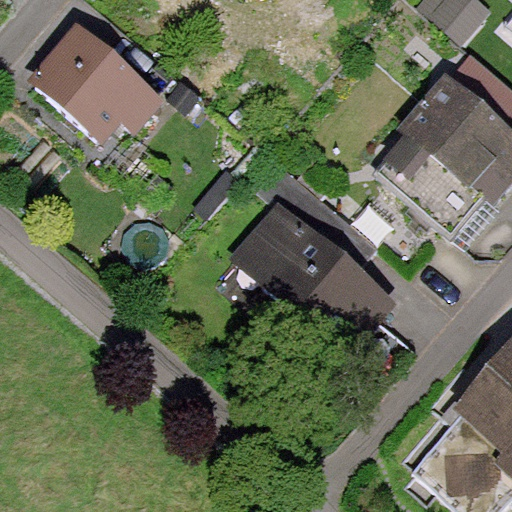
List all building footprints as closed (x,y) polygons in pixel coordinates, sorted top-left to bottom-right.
[(461,50),(494,21),(475,0),(438,0),(426,11),(461,50)] [(175,109),(84,27),(33,84),(105,149),(124,128),(142,144),(175,109)] [(511,108),(460,66),(396,145),(399,148),(368,187),(463,264),(511,203),(511,108)] [(283,207),(233,267),(349,363),(399,304),(358,270),(379,245),(282,165),(262,189),(283,207)] [(508,511),(511,509),(511,359),(412,484),(447,511),(508,511)]
